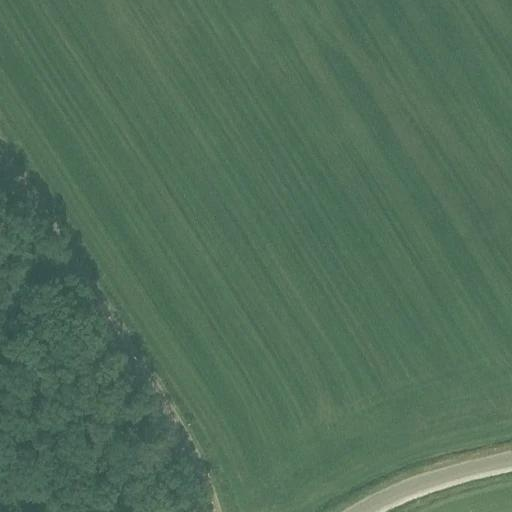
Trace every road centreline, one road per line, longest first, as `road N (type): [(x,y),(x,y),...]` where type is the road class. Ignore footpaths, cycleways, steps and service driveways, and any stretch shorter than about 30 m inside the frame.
road 1 (tertiary): [(207,511),(0,167)]
road 2 (unclassified): [(358,511),(428,479),(511,460)]
